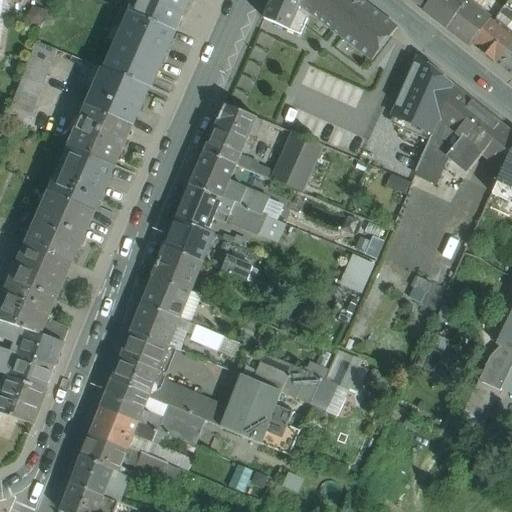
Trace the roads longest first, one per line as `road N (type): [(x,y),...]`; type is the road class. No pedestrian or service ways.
road 1 (secondary): [(40,480),(244,0)]
road 2 (residential): [(378,0),(511,106)]
